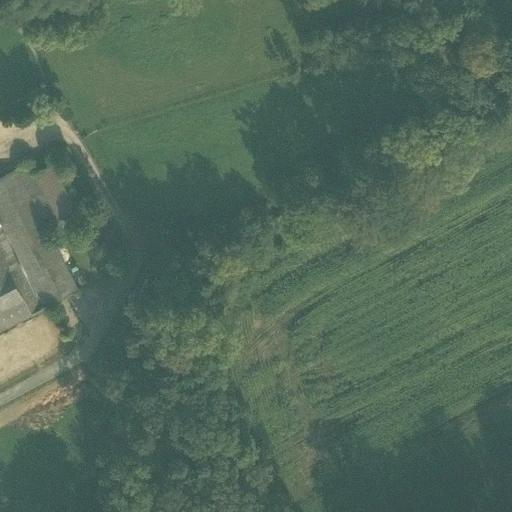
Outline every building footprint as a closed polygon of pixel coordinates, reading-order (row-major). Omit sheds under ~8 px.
[(49,162),(32,171),(54,213),(57,218),(74,208),(49,162)] [(32,171),(28,164),(16,170),(42,219),(54,213),(32,171)] [(16,170),(0,178),(0,218),(21,259),(6,267),(23,299),(30,313),(77,288),(42,219),(16,170)] [(0,218),(0,254),(6,267),(21,259),(0,218)] [(146,260),(98,363),(129,378),(141,329),(139,328),(167,270),(146,260)] [(0,310),(23,299),(6,267),(0,269),(0,310)] [(23,299),(0,310),(0,328),(30,313),(23,299)]
